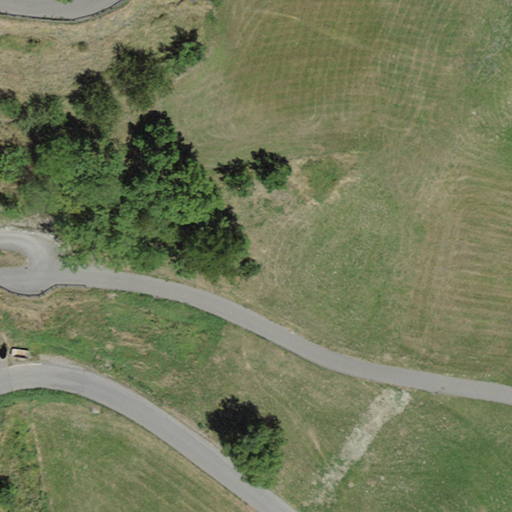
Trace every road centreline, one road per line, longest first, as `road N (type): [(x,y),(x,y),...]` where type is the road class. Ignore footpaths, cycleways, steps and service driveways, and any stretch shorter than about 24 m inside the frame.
road 1 (unclassified): [(0,277),(66,273),(189,294),(351,366),(511,394)]
road 2 (unclassified): [(0,381),(55,375),(102,389),(277,511)]
